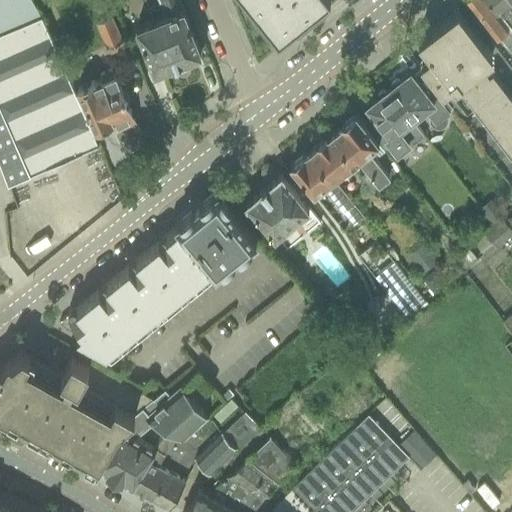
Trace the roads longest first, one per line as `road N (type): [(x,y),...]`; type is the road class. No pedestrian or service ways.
road 1 (residential): [(0,322),(254,114)]
road 2 (residential): [(254,114),(396,0)]
road 3 (unknown): [(417,0),(511,117)]
road 4 (unclassified): [(254,114),(212,0)]
